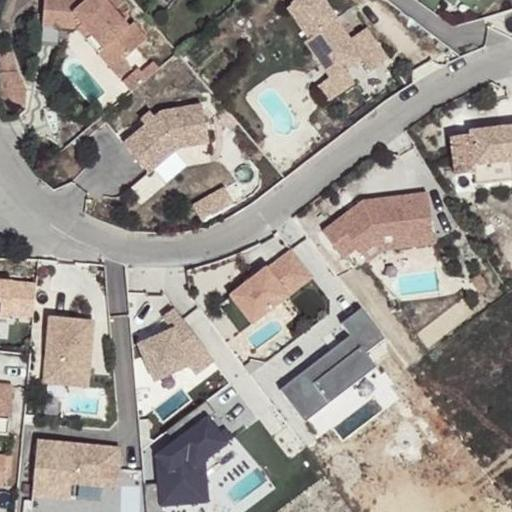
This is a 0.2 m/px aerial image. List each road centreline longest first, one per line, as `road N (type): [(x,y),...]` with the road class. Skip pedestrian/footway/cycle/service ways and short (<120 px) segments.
road 1 (residential): [(511,56),(397,112),(244,229),(201,249),(142,250),(84,236),(38,204),(0,154)]
road 2 (unknown): [(84,236),(131,419)]
